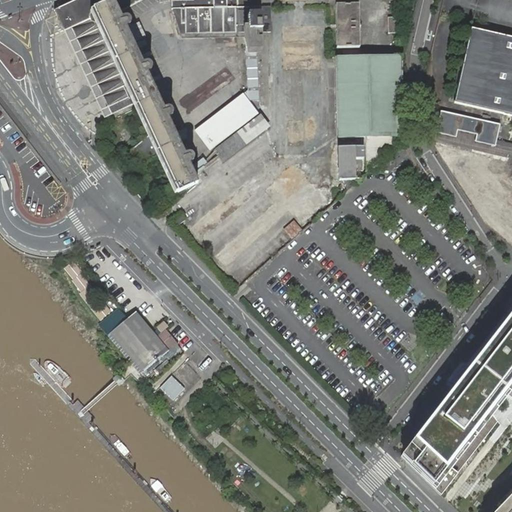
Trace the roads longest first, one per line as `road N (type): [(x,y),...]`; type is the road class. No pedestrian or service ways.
road 1 (secondary): [(103,209),(401,511)]
road 2 (secondary): [(431,511),(144,221)]
road 3 (residential): [(511,270),(491,252),(415,135),(413,54),(425,0)]
road 4 (secondary): [(0,77),(103,209)]
road 5 (tertiary): [(103,209),(65,235),(31,235),(5,211),(0,177)]
road 6 (secondary): [(108,183),(61,125),(34,64)]
